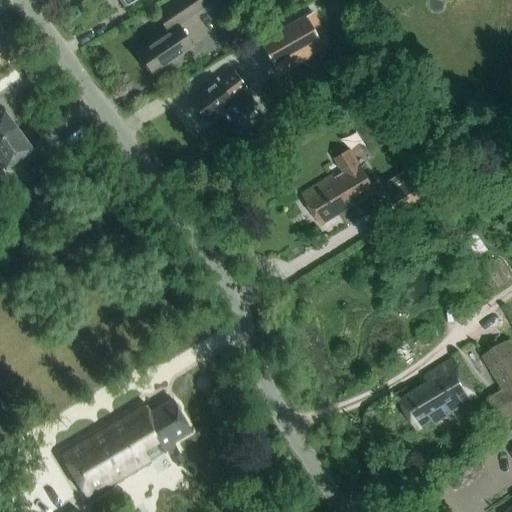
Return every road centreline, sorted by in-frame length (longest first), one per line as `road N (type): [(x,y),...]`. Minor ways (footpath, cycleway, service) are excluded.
road 1 (unclassified): [(337,511),(266,406),(207,260),(140,179),(17,0)]
road 2 (track): [(283,431),(392,382),(511,292)]
